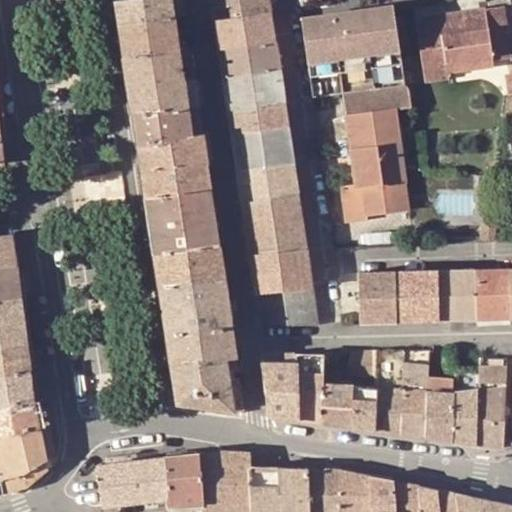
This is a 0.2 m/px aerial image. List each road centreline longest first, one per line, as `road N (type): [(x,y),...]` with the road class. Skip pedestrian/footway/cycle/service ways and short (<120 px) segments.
road 1 (residential): [(155,428),(96,0)]
road 2 (residential): [(247,337),(195,0)]
road 3 (unclassified): [(323,256),(279,0)]
road 4 (residential): [(256,438),(511,479)]
road 5 (residential): [(38,195),(73,437)]
road 6 (residential): [(38,195),(12,0)]
road 7 (unclassified): [(511,252),(323,256)]
road 8 (unclassified): [(511,334),(337,336)]
